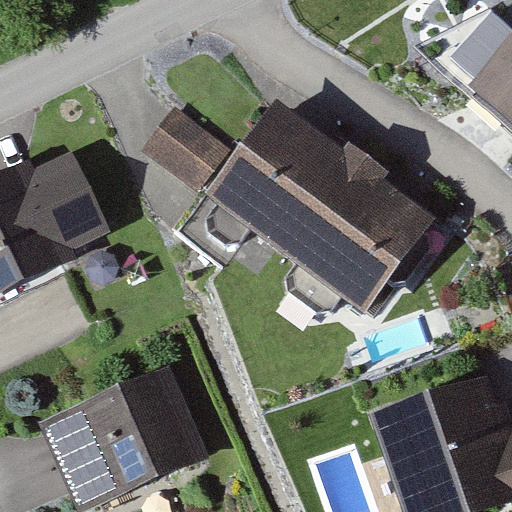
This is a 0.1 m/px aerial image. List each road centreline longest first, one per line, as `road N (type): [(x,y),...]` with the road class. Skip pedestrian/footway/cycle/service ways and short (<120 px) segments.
road 1 (residential): [(511,214),(281,45),(236,0)]
road 2 (tertiary): [(183,0),(0,90)]
